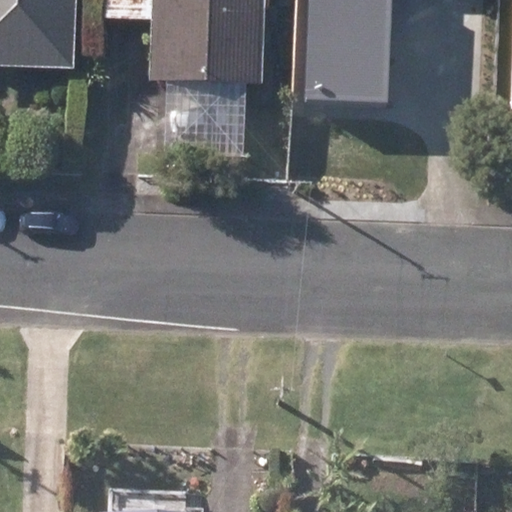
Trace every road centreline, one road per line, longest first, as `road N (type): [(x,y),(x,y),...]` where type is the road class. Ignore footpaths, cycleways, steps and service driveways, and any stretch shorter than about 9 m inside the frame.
road 1 (tertiary): [(0,245),(511,279)]
road 2 (track): [(63,250),(49,511)]
